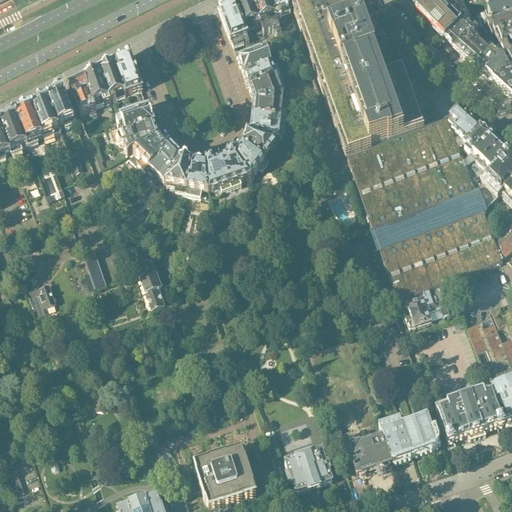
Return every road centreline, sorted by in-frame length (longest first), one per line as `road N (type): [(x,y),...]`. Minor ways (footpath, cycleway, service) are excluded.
road 1 (residential): [(138,41),(172,135),(192,149),(215,149),(234,131),(237,108),(201,8)]
road 2 (residential): [(382,0),(427,59),(511,130)]
road 3 (primary): [(0,76),(154,0)]
road 4 (residential): [(0,111),(138,41)]
